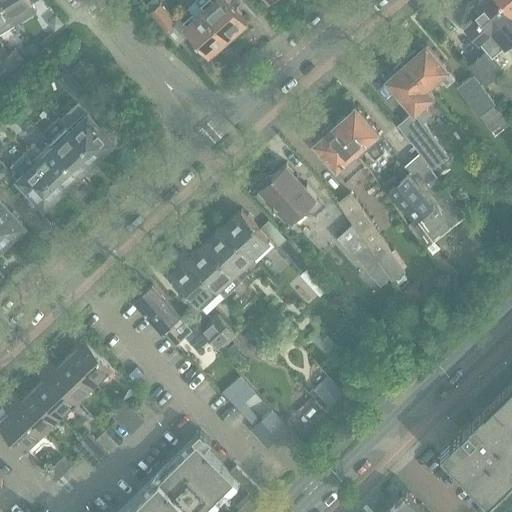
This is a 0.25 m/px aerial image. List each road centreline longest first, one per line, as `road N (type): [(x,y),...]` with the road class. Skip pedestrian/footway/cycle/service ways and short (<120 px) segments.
road 1 (residential): [(211,136),(0,337)]
road 2 (residential): [(372,0),(211,136)]
road 3 (tertiary): [(511,279),(369,418)]
road 4 (residential): [(211,136),(89,0)]
road 5 (tertiary): [(380,429),(511,305)]
